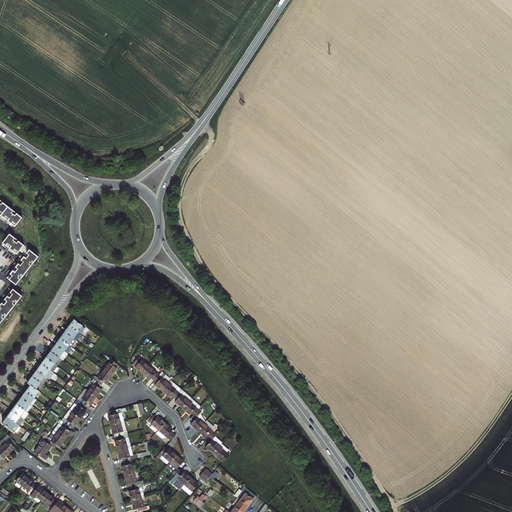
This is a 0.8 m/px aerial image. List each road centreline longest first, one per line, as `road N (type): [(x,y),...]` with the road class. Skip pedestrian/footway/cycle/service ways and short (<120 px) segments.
road 1 (track): [(204,121),(213,140),(190,169),(181,203),(205,265),(319,395),(399,511)]
road 2 (primary): [(207,302),(293,399),(370,511)]
road 3 (track): [(395,502),(468,455),(511,396)]
road 4 (secondary): [(285,0),(204,121)]
